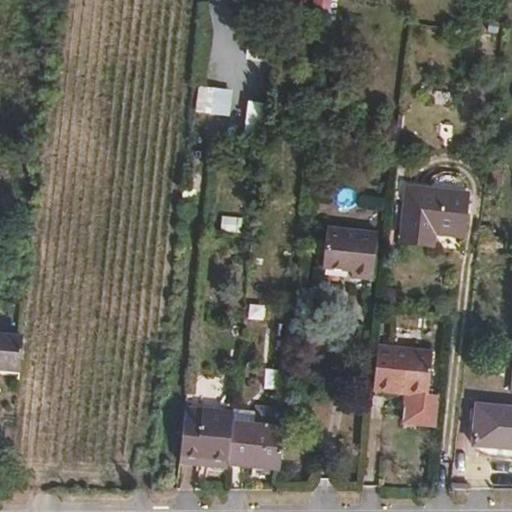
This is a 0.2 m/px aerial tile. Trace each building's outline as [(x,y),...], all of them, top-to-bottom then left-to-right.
[(330,11),(331,0),(275,0),(275,7),(330,11)] [(228,92),(194,90),(192,115),(226,117),(228,92)] [(314,135),(318,93),(310,93),(306,134),(314,135)] [(254,134),(255,106),(241,105),(240,133),(254,134)] [(465,242),(469,200),(406,193),(400,243),(432,247),(434,239),(465,242)] [(373,279),(376,233),(327,228),(323,267),(351,271),(350,277),(373,279)] [(495,257),(497,240),(482,239),(479,255),(495,257)] [(380,349),(375,389),(404,393),(400,423),(438,429),(448,359),(380,349)] [(0,402),(28,405),(31,374),(0,370),(0,402)] [(472,447),(511,450),(511,409),(477,406),(472,447)] [(203,460),(230,462),(231,454),(234,424),(235,412),(205,410),(204,419),(186,417),(181,452),(180,464),(202,466),(203,460)] [(229,465),(280,472),(285,429),(234,424),(231,454),(230,462),(229,465)] [(155,468),(179,471),(180,464),(181,452),(157,450),(155,468)]
